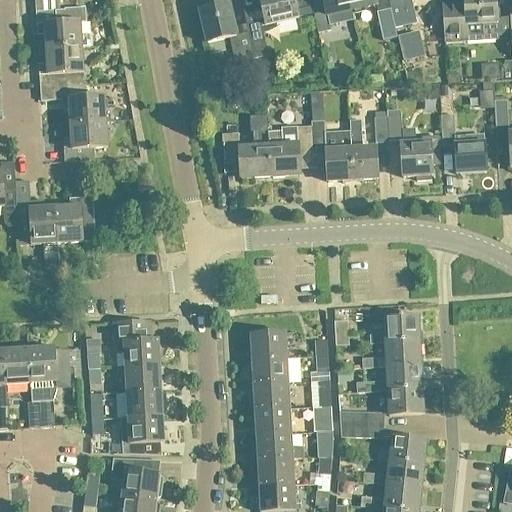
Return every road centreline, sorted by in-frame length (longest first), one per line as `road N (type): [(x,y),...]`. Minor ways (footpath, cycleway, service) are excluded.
road 1 (residential): [(445,511),(455,438),(443,235)]
road 2 (residential): [(200,511),(206,461),(195,240)]
road 3 (residential): [(443,235),(381,230),(195,240)]
road 4 (residential): [(195,240),(149,0)]
road 5 (residential): [(6,0),(10,127)]
road 6 (residential): [(10,127),(30,126),(32,171),(90,169)]
